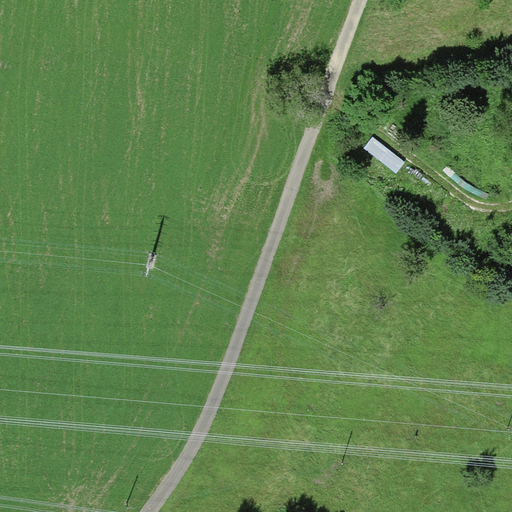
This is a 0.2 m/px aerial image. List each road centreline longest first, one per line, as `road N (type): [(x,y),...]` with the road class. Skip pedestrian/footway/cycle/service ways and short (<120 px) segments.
road 1 (unclassified): [(144,511),(208,424),(358,0)]
road 2 (track): [(324,96),(472,203),(511,207)]
